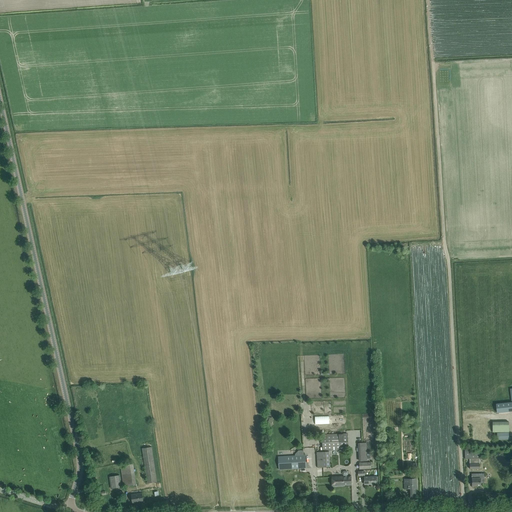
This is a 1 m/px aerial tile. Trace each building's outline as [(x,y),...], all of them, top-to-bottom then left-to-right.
[(511,401),(498,403),(496,404),(497,410),(497,413),(511,411),(511,401)] [(317,452),(317,457),(318,467),(330,467),(329,451),(332,451),(332,455),(337,455),(337,452),(338,450),(348,450),(347,433),(322,434),(323,452),(317,452)] [(359,461),(360,461),(360,463),(359,463),(359,469),(371,469),(371,462),(366,462),(366,461),(367,461),(366,443),(358,443),(359,461)] [(152,447),(142,449),(147,483),(157,482),(152,447)] [(470,449),(465,449),(465,459),(470,459),(470,469),(479,469),(479,453),(470,453),(470,449)] [(278,456),(278,460),(279,470),(304,468),(304,458),(304,455),(278,456)] [(134,464),(121,465),(124,486),(136,485),(134,464)] [(484,483),(484,473),(472,474),(472,486),(480,485),(480,483),(484,483)] [(119,476),(110,477),(111,489),(121,487),(119,476)] [(343,476),(336,477),(332,477),(332,486),(344,485),(352,485),(351,476),(343,476)] [(404,479),(404,484),(404,489),(409,489),(410,499),(416,499),(415,489),(417,489),(416,478),(404,479)] [(142,493),(131,494),(133,503),(143,501),(142,493)]
